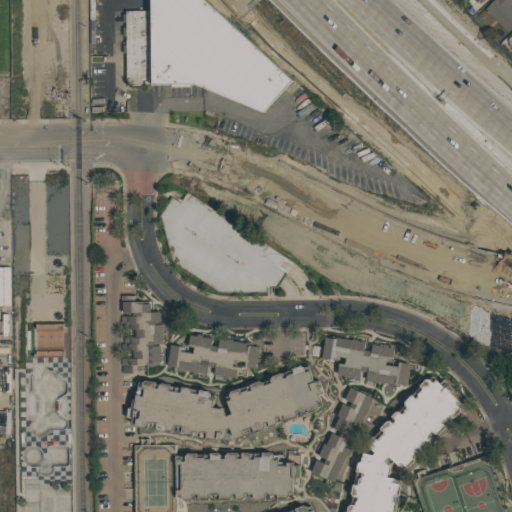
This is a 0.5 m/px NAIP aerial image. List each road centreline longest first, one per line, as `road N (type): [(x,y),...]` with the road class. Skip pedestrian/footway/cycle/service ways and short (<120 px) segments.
road 1 (residential): [(133,143),(135,258),(165,295),(212,319),(365,322),(402,331),(450,360),(499,420),(511,460)]
road 2 (residential): [(511,423),(469,356),(420,324),(381,309),(209,305),(179,288),(150,248),(133,143)]
road 3 (motorway): [(307,0),(511,193)]
road 4 (tertiary): [(284,187),(391,237),(511,271)]
road 5 (motorway): [(511,140),(362,0)]
